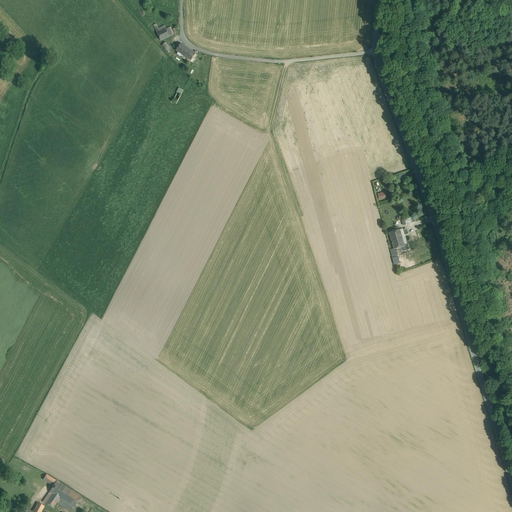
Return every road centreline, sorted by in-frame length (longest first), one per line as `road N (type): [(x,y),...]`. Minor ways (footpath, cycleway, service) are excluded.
road 1 (tertiary): [(511,481),(374,51)]
road 2 (residential): [(182,0),(185,40),(213,54),(287,61),(374,51)]
road 3 (track): [(287,61),(270,128),(196,122)]
